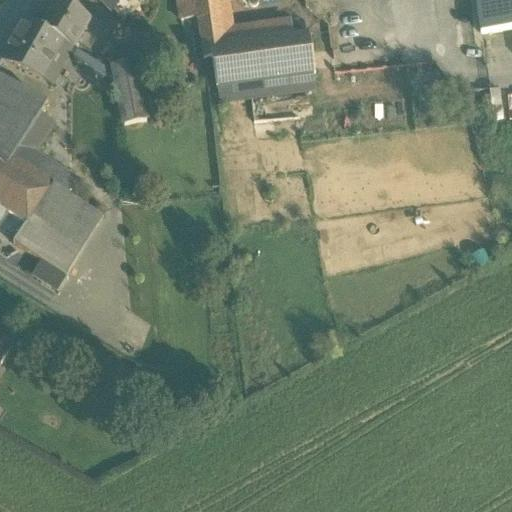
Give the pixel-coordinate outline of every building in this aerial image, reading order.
[(100,0),(111,12),(124,0),(100,0)] [(144,0),(124,0),(111,12),(120,22),(144,0)] [(178,0),(180,10),(196,7),(194,0),(178,0)] [(211,50),(229,47),(227,32),(224,14),(221,15),(218,0),(194,0),(196,7),(197,19),(204,62),(212,60),(211,50)] [(511,0),(476,0),(481,36),(511,31),(511,0)] [(57,2),(41,30),(63,42),(70,46),(73,48),(89,20),(57,2)] [(197,19),(196,7),(180,10),(181,21),(197,19)] [(42,81),(63,42),(41,30),(26,21),(0,63),(2,64),(42,82),(43,81),(42,81)] [(284,23),(227,32),(229,47),(287,39),(284,23)] [(309,36),(287,39),(229,47),(211,50),(212,60),(217,92),(219,92),(219,91),(250,87),(252,87),(252,86),(281,82),(282,82),(284,82),(284,81),(313,77),(315,77),(309,36)] [(49,84),(70,46),(63,42),(42,81),(43,81),(49,84)] [(109,53),(112,68),(135,63),(131,48),(109,53)] [(112,68),(123,128),(146,123),(135,63),(112,68)] [(0,159),(9,165),(20,148),(33,156),(53,125),(42,117),(47,107),(0,78),(0,159)] [(42,162),(33,156),(20,148),(9,165),(32,179),(42,162)] [(9,165),(0,159),(0,210),(6,214),(27,227),(27,228),(41,208),(52,192),(50,191),(32,179),(9,165)] [(32,179),(50,191),(61,175),(42,162),(32,179)] [(52,192),(41,208),(54,216),(67,197),(76,183),(62,174),(61,175),(50,191),(52,192)] [(103,220),(67,197),(54,216),(41,208),(27,228),(27,227),(13,246),(65,279),(103,220)] [(0,345),(0,366),(13,346),(3,340),(0,345)]
